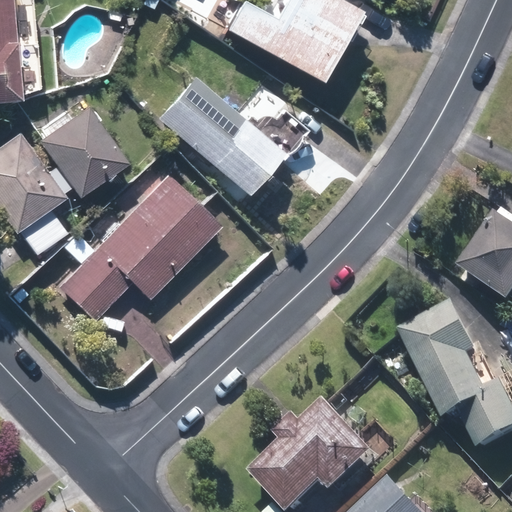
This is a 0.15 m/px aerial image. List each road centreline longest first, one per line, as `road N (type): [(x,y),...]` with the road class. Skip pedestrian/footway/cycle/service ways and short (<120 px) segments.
road 1 (residential): [(102,472),(362,224),(428,135),(496,0)]
road 2 (residential): [(0,353),(102,472)]
